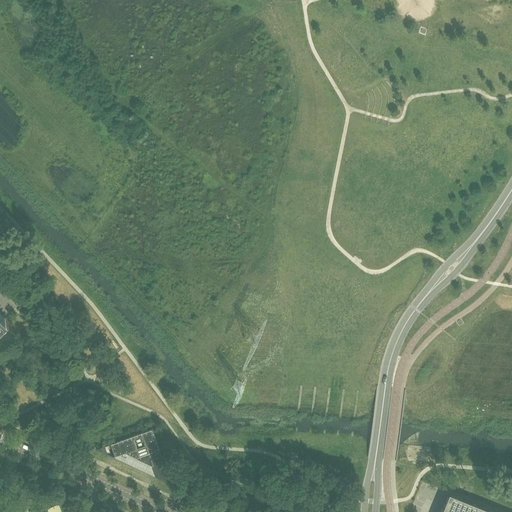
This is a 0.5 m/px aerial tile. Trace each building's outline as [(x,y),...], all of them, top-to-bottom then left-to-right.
[(11,281),(8,277),(0,284),(0,285),(3,289),(11,281)] [(3,289),(7,293),(15,285),(11,281),(3,289)] [(7,293),(11,297),(19,289),(15,285),(7,293)] [(11,297),(15,300),(23,293),(19,289),(11,297)] [(15,300),(19,304),(19,305),(27,297),(23,293),(15,300)] [(96,448),(113,456),(125,452),(151,465),(155,476),(172,484),(152,428),(96,448)] [(496,511),(449,493),(441,511),(496,511)] [(46,506),(46,511),(61,511),(60,508),(60,504),(59,504),(58,502),(45,506),(45,507),(46,506)]
